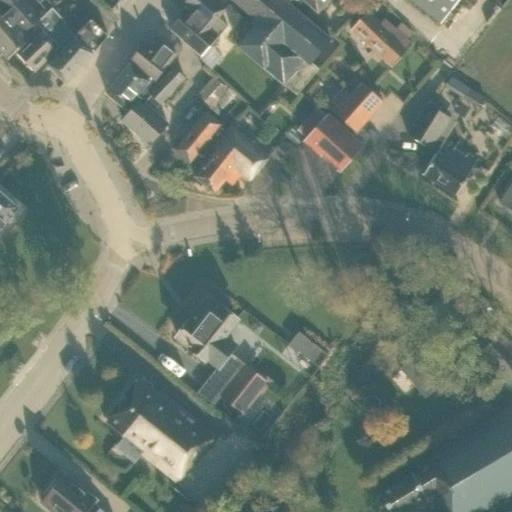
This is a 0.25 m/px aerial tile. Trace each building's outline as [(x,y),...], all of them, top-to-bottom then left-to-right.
[(0,0),(0,50),(8,60),(16,53),(30,41),(25,34),(39,21),(21,0),(0,0)] [(188,0),(184,5),(188,9),(187,11),(170,30),(201,57),(209,47),(217,38),(217,37),(218,35),(219,36),(227,26),(218,19),(226,10),(214,0),(188,0)] [(311,65),(331,41),(282,0),(231,0),(254,19),(250,24),(254,27),(237,47),(284,85),(284,84),(296,94),(317,70),(311,65)] [(302,0),(305,2),(302,5),(315,17),(329,0),(302,0)] [(409,0),(440,23),(458,0),(409,0)] [(39,21),(25,34),(30,41),(16,53),(34,72),(46,61),(73,34),(63,24),(65,22),(52,8),(39,21)] [(351,30),(386,62),(406,40),(384,20),(381,24),(367,12),(351,30)] [(48,67),(65,84),(108,37),(91,21),(75,36),(73,34),(46,61),(49,65),(48,67)] [(130,61),(144,72),(155,81),(175,56),(160,44),(153,53),(143,45),(130,61)] [(169,51),(175,56),(182,49),(176,44),(169,51)] [(106,94),(125,110),(136,96),(141,100),(155,81),(144,72),(141,76),(129,65),(106,94)] [(153,112),(184,79),(173,68),(149,94),(151,96),(142,107),(138,103),(122,121),(149,145),(168,125),(153,112)] [(479,108),(485,98),(451,77),(445,87),(479,108)] [(198,97),(211,108),(227,91),(214,79),(198,97)] [(351,96),(344,89),(328,107),(356,133),(383,103),(362,84),(351,96)] [(427,104),(408,135),(432,150),(433,148),(438,152),(424,175),(456,196),(478,161),(467,154),(465,157),(453,150),(456,146),(440,137),(451,119),(427,104)] [(174,150),(189,164),(222,126),(206,112),(174,150)] [(303,141),(339,174),(364,146),(328,114),(303,141)] [(248,182),(268,156),(231,126),(213,148),(216,151),(194,177),(214,194),(225,181),(232,186),(240,176),(248,182)] [(499,203),(511,212),(511,183),(499,203)] [(4,224),(17,209),(0,193),(0,229),(5,224),(4,224)] [(434,297),(419,311),(446,340),(461,326),(434,297)] [(223,337),(237,320),(222,309),(221,310),(208,300),(190,322),(182,323),(176,330),(177,338),(205,361),(206,359),(218,368),(235,347),(223,337)] [(299,332),(289,344),(319,368),(329,355),(299,332)] [(476,357),(498,384),(511,373),(511,357),(509,354),(511,351),(511,348),(498,332),(473,352),(467,344),(457,353),(466,364),(476,357)] [(220,398),(244,416),(269,383),(245,365),(220,398)] [(121,437),(178,482),(214,437),(157,392),(155,395),(136,380),(104,420),(123,435),(121,437)] [(405,511),(430,497),(438,511),(479,511),(511,492),(511,407),(511,405),(431,453),(435,460),(378,495),(388,511),(405,511)] [(103,511),(94,504),(98,500),(88,492),(84,493),(63,475),(42,502),(54,511),(103,511)]
